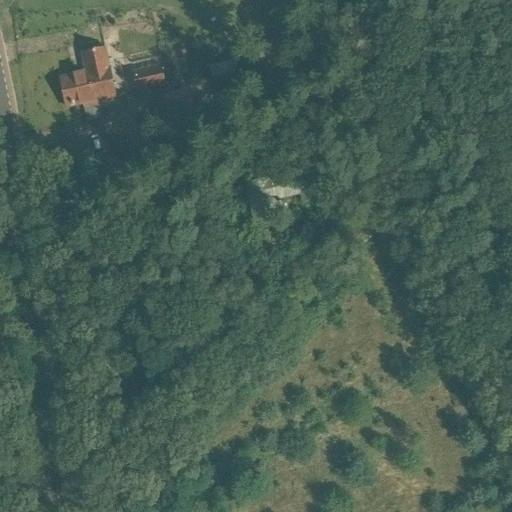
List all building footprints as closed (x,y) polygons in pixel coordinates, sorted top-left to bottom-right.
[(278,48),(260,54),(265,71),(284,64),(278,48)] [(85,75),(60,81),(68,111),(117,100),(112,80),(112,81),(105,51),(81,56),(85,75)] [(236,64),(212,68),(216,96),(226,94),(225,89),(240,87),(236,64)] [(161,68),(132,74),(138,95),(166,88),(161,68)] [(199,95),(181,102),(191,128),(209,121),(199,95)] [(280,177),(246,184),(254,220),(268,217),(278,214),(275,201),(299,195),(301,202),(324,197),(317,168),(280,177)] [(373,208),(342,239),(358,253),(387,222),(373,208)] [(448,270),(438,275),(448,292),(458,287),(448,270)] [(260,344),(242,326),(227,340),(245,358),(260,344)]
